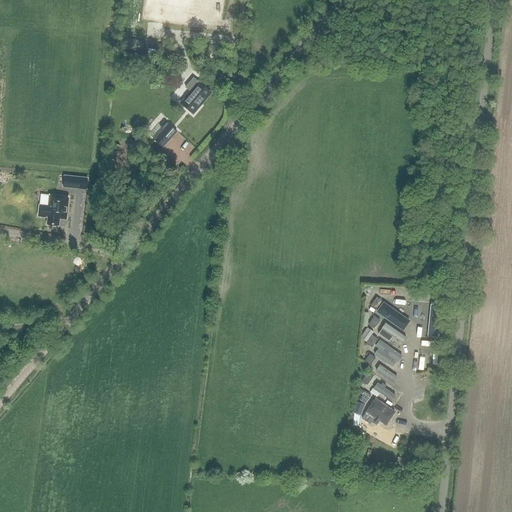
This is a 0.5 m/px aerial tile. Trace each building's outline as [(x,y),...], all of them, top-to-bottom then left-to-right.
[(123,47),(144,50),(145,41),(124,39),(123,47)] [(142,63),(143,55),(122,52),(121,60),(142,63)] [(191,85),(187,89),(191,92),(181,104),(193,114),(211,93),(199,82),(195,87),(191,85)] [(155,140),(163,147),(176,132),(164,121),(159,126),(164,129),(155,140)] [(65,175),(64,182),(63,187),(84,189),(86,178),(65,175)] [(66,219),(69,197),(48,195),(47,206),(39,205),(38,217),(48,218),(47,225),(58,226),(59,219),(66,219)] [(376,297),(370,305),(376,310),(382,301),(376,297)] [(377,312),(403,331),(409,321),(383,303),(377,312)] [(368,324),(374,328),(380,320),(374,316),(368,324)] [(385,324),(379,333),(390,341),(393,336),(403,343),(406,339),(385,324)] [(366,342),(373,332),(366,327),(360,337),(366,342)] [(372,335),(366,343),(371,348),(378,339),(372,335)] [(380,340),(376,346),(379,348),(375,354),(393,367),(402,355),(380,340)] [(369,366),(375,358),(369,354),(363,362),(369,366)] [(397,377),(379,366),(376,370),(393,382),(397,377)] [(367,373),(361,381),(367,385),(373,377),(367,373)] [(395,394),(378,382),(370,392),(377,397),(380,393),(390,400),(395,394)] [(359,400),(364,404),(370,396),(364,392),(359,400)] [(396,411),(376,397),(366,411),(375,417),(373,421),(377,424),(379,420),(386,425),(396,411)] [(361,416),(365,405),(356,402),(352,413),(361,416)] [(410,460),(397,457),(395,469),(408,471),(410,460)]
